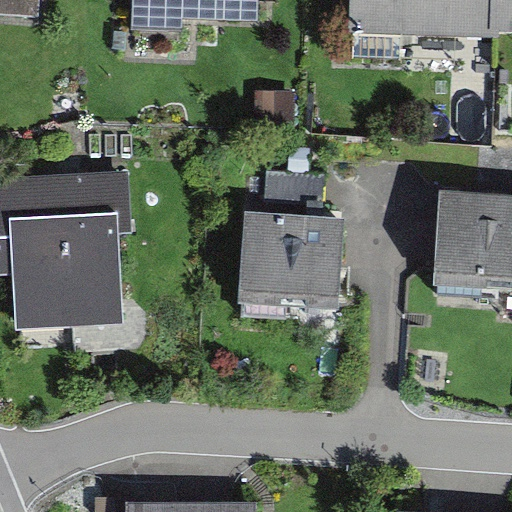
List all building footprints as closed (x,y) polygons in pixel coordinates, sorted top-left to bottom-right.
[(0,0),(0,19),(38,22),(39,0),(0,0)] [(251,72),(253,0),(127,0),(126,68),(251,72)] [(345,0),(343,69),(479,73),(481,0),(345,0)] [(511,0),(481,0),(479,73),(511,74),(511,0)] [(275,207),(326,208),(327,172),(276,171),(275,207)] [(20,336),(125,329),(119,240),(138,239),(134,177),(0,185),(0,274),(16,274),(20,336)] [(428,327),(511,333),(511,237),(436,232),(428,327)] [(232,340),(336,345),(341,249),(237,244),(232,340)]
